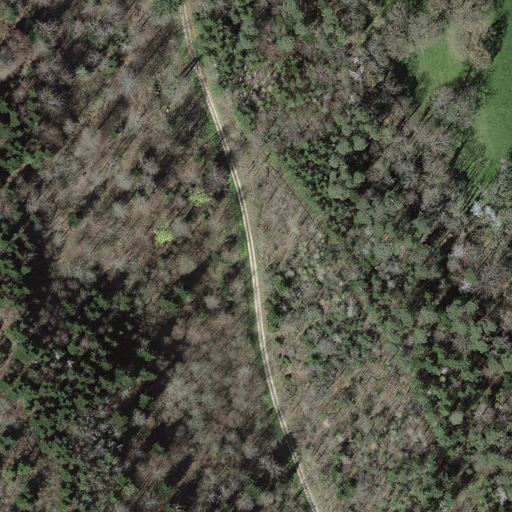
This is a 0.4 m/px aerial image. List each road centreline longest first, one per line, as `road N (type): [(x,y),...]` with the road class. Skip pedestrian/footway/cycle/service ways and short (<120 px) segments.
road 1 (track): [(181,0),(238,180),(265,361),(315,511)]
road 2 (track): [(209,100),(303,201),(480,511)]
